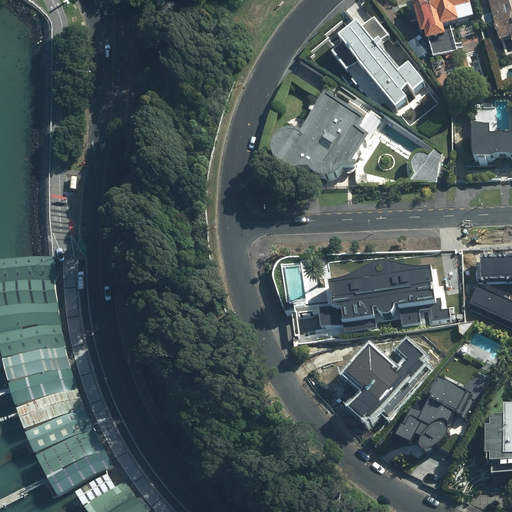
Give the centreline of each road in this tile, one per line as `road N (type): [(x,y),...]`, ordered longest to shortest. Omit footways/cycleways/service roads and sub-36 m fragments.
road 1 (secondary): [(113,49),(95,252),(100,322),(128,414),(163,473),(199,511)]
road 2 (residential): [(231,226),(245,297),(289,392),(347,457),(420,511)]
road 3 (residential): [(511,214),(231,226)]
road 4 (residential): [(319,0),(282,45),(243,127),(231,226)]
